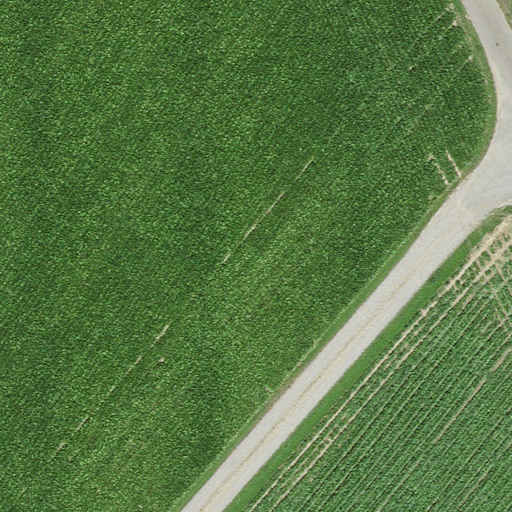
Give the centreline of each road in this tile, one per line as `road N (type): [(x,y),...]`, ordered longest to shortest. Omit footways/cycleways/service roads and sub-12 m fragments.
road 1 (track): [(511,179),(210,511)]
road 2 (unclassified): [(511,113),(454,0)]
